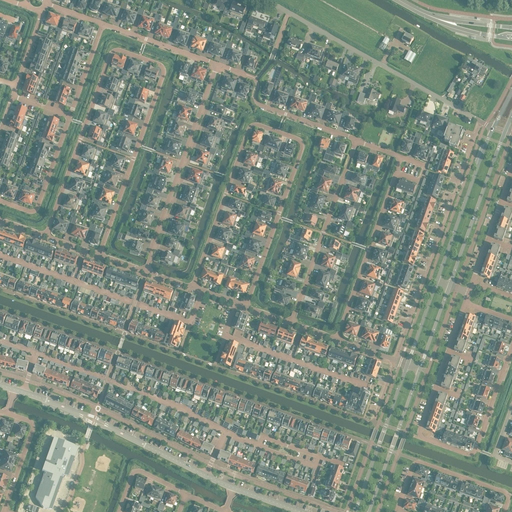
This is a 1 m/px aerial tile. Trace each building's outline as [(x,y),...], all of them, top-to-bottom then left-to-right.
[(80,0),(78,8),(82,10),(82,9),(85,10),(86,5),(85,5),(87,0),(80,0)] [(103,6),(105,0),(104,0),(93,0),(91,9),(92,9),(92,10),(96,12),(96,11),(98,11),(100,5),(103,6)] [(107,15),(110,16),(114,5),(108,3),(108,1),(105,0),(103,6),(106,7),(104,13),(107,14),(107,15)] [(214,0),(213,5),(220,8),(219,10),(223,12),(227,2),(223,1),(223,0),(214,0)] [(120,7),(114,5),(110,16),(113,17),(114,16),(117,18),(120,8),(123,9),(125,3),(122,2),(120,7)] [(241,19),(242,17),(243,17),(246,8),(242,7),(242,6),(238,5),(234,4),(232,9),(230,8),(231,4),(228,2),(223,15),(227,16),(228,13),(230,14),(230,15),(241,19)] [(122,21),(128,23),(132,11),(126,9),(128,4),(125,3),(123,9),(126,10),(122,21)] [(137,13),(132,11),(128,23),(133,25),(137,14),(140,15),(142,9),(139,8),(137,13)] [(143,28),(145,29),(149,17),(143,15),(145,11),(142,9),(140,15),(143,16),(139,27),(143,29),(143,28)] [(50,13),(45,26),(51,28),(55,16),(54,15),(50,13)] [(154,19),(149,17),(145,29),(147,30),(146,30),(150,32),(154,20),(157,21),(159,15),(156,14),(154,19)] [(55,16),(51,28),(56,29),(57,28),(61,17),(57,16),(56,16),(55,16)] [(266,23),(255,19),(250,17),(246,30),(251,32),(253,26),(259,28),(258,31),(265,33),(266,30),(263,29),(266,23)] [(62,30),(62,32),(67,33),(71,21),(69,20),(69,21),(66,20),(62,30)] [(71,21),(67,33),(72,35),(73,33),(73,34),(77,23),(74,22),(71,21)] [(162,37),(162,36),(166,25),(160,23),(156,34),(158,35),(162,37)] [(172,28),(166,25),(162,36),(169,38),(169,36),(170,36),(171,32),(172,29),(175,30),(177,24),(174,23),(173,28),(172,28)] [(174,42),(180,44),(184,32),(179,30),(180,25),(177,24),(175,30),(178,31),(174,42)] [(79,36),(78,37),(84,39),(88,28),(86,27),(82,25),(78,35),(79,36)] [(275,37),(276,33),(278,27),(271,25),(270,30),(266,28),(266,30),(265,33),(263,37),(273,40),(274,36),(275,37)] [(4,41),(4,43),(7,44),(8,40),(14,42),(17,36),(18,33),(18,32),(19,29),(18,28),(14,26),(14,27),(13,26),(11,30),(10,33),(10,34),(7,33),(7,35),(4,41)] [(88,28),(84,39),(89,41),(93,29),(89,28),(88,28)] [(190,34),(184,32),(180,44),(185,46),(189,35),(192,36),(194,30),(191,29),(190,34)] [(192,48),(197,50),(201,38),(196,36),(197,31),(194,30),(192,36),(196,37),(192,48)] [(410,45),(414,39),(406,34),(402,41),(410,45)] [(207,40),(201,38),(197,50),(202,51),(206,41),(209,42),(211,36),(208,35),(207,40)] [(212,54),(215,56),(218,47),(219,44),(213,42),(214,37),(211,36),(209,42),(212,43),(209,53),(212,54)] [(300,50),(302,43),(290,38),(288,46),(300,50)] [(390,40),(385,38),(379,48),(383,51),(390,40)] [(51,49),(53,43),(57,44),(58,41),(52,39),(51,42),(41,39),(41,41),(40,45),(51,49)] [(219,44),(218,47),(215,56),(219,57),(219,56),(222,57),(225,48),(228,49),(230,43),(227,42),(226,45),(220,42),(219,44)] [(227,61),(233,63),(236,52),(237,50),(232,49),(233,44),(230,43),(228,49),(231,50),(227,61)] [(38,50),(50,54),(51,49),(40,45),(38,50)] [(314,57),(317,48),(316,47),(316,46),(312,45),(309,52),(306,51),(304,57),(310,59),(311,56),(314,57)] [(70,55),(81,59),(82,60),(84,54),(75,51),(76,48),(73,47),(70,55)] [(317,48),(314,57),(317,58),(316,61),(322,63),(324,57),(321,56),(324,49),(319,47),(319,48),(317,48)] [(50,54),(38,50),(37,55),(48,59),(50,54)] [(237,50),(236,52),(233,63),(238,65),(242,54),(243,52),(237,50)] [(248,50),(246,56),(250,57),(247,65),(249,65),(248,66),(248,67),(253,69),(254,68),(255,69),(257,63),(256,62),(257,58),(251,55),(252,52),(248,50)] [(409,51),(404,60),(411,64),(416,55),(409,51)] [(35,60),(46,64),(48,59),(37,55),(35,60)] [(68,60),(80,64),(81,59),(70,55),(68,60)] [(0,72),(3,74),(3,73),(4,74),(5,71),(7,67),(6,67),(8,62),(1,60),(2,57),(0,56),(0,72)] [(119,57),(116,56),(116,57),(115,56),(111,68),(117,70),(117,69),(117,68),(121,58),(120,58),(119,57)] [(126,60),(121,58),(120,58),(121,58),(117,68),(117,69),(122,70),(126,60)] [(465,65),(462,69),(467,72),(468,70),(473,62),(468,59),(467,61),(465,65)] [(46,64),(35,60),(33,65),(44,69),(46,64)] [(66,65),(78,69),(80,64),(68,60),(66,65)] [(328,61),(325,69),(332,71),(330,76),(335,78),(337,73),(336,73),(339,65),(328,61)] [(136,63),(132,62),(128,72),(133,74),(137,64),(136,63)] [(468,70),(467,72),(472,75),(473,73),(474,71),(478,64),(473,62),(468,70)] [(180,74),(179,76),(185,77),(183,84),(186,85),(187,81),(189,76),(187,75),(191,65),(185,63),(182,63),(181,68),(179,74),(180,74)] [(44,69),(33,65),(32,64),(31,70),(40,73),(39,76),(41,77),(42,74),(41,74),(43,69),(44,69)] [(139,64),(139,65),(137,64),(133,74),(133,75),(138,77),(139,76),(142,65),(139,64)] [(474,71),(473,73),(476,75),(477,73),(479,74),(483,67),(478,64),(474,71)] [(78,69),(66,65),(65,70),(76,74),(78,69)] [(350,78),(353,69),(351,68),(351,67),(347,65),(344,73),(341,72),(339,78),(345,80),(346,77),(350,78)] [(153,69),(148,67),(144,78),(144,79),(149,81),(150,80),(153,69)] [(189,76),(187,81),(190,82),(191,80),(196,82),(201,69),(195,67),(192,77),(189,76)] [(483,67),(479,74),(484,76),(486,72),(487,70),(483,67)] [(353,69),(350,78),(353,79),(351,83),(357,85),(359,79),(356,78),(359,70),(355,68),(354,69),(353,69)] [(159,72),(158,71),(155,70),(154,70),(154,69),(153,69),(150,80),(155,82),(159,72)] [(201,69),(196,82),(202,84),(202,82),(203,82),(207,71),(201,69)] [(76,74),(65,70),(63,73),(63,75),(74,79),(75,77),(76,74)] [(60,84),(63,85),(64,82),(73,85),(75,79),(74,79),(63,75),(60,84)] [(41,77),(39,76),(38,79),(29,76),(27,81),(38,85),(41,77)] [(231,81),(229,80),(230,79),(226,78),(221,90),(227,93),(231,81)] [(119,88),(121,83),(122,80),(120,79),(119,82),(110,79),(109,82),(108,82),(107,84),(119,88)] [(276,86),(278,80),(275,79),(274,84),(268,82),(265,89),(264,89),(263,93),(265,94),(265,95),(267,96),(269,97),(273,88),(275,89),(276,86)] [(381,79),(378,84),(391,92),(394,87),(381,79)] [(232,95),(231,97),(234,98),(236,93),(233,92),(237,82),(233,80),(233,81),(231,81),(227,93),(232,95)] [(25,86),(37,90),(38,85),(27,81),(25,86)] [(455,84),(452,82),(447,92),(450,94),(455,84)] [(58,92),(68,96),(69,96),(71,91),(62,88),(63,85),(60,84),(58,89),(58,90),(57,92),(58,92)] [(116,93),(115,96),(118,97),(119,94),(117,94),(119,88),(107,84),(107,87),(106,90),(116,93)] [(140,90),(141,87),(135,85),(134,88),(137,89),(135,94),(147,98),(148,96),(149,93),(140,90)] [(237,99),(238,97),(245,99),(247,94),(247,95),(249,90),(248,90),(249,88),(248,87),(244,85),(243,86),(242,85),(239,94),(236,93),(234,98),(237,99)] [(37,90),(25,86),(23,92),(35,96),(37,90)] [(279,105),(284,92),(278,90),(274,102),(277,104),(279,104),(279,105)] [(291,97),(294,91),(291,90),(289,94),(284,92),(279,105),(284,106),(285,106),(286,103),(287,100),(289,96),(291,97)] [(359,96),(357,102),(364,104),(365,99),(372,102),(379,104),(381,100),(378,99),(380,95),(372,92),(372,91),(369,90),(367,93),(365,92),(364,94),(360,93),(359,96)] [(291,97),(294,98),(291,108),(293,108),(293,109),(298,111),(298,110),(302,99),(295,96),(297,92),(294,91),(291,97)] [(57,98),(66,101),(68,96),(58,92),(56,97),(57,98)] [(136,100),(145,104),(146,101),(147,98),(135,94),(133,99),(130,98),(129,101),(135,103),(136,100)] [(178,98),(177,102),(178,103),(186,105),(186,103),(194,106),(194,104),(195,105),(197,99),(196,99),(196,98),(186,94),(186,95),(184,94),(182,100),(178,98)] [(117,100),(118,97),(115,96),(114,99),(104,95),(102,101),(114,105),(115,100),(117,100)] [(320,105),(315,103),(317,96),(314,95),(313,98),(311,104),(309,107),(312,108),(309,116),(314,118),(314,117),(315,117),(320,105)] [(311,104),(313,98),(310,97),(308,101),(302,99),(298,110),(304,112),(305,110),(307,106),(306,106),(308,102),(311,104)] [(65,106),(66,101),(57,98),(55,103),(65,106)] [(401,102),(393,99),(389,111),(397,114),(397,111),(403,113),(405,107),(402,106),(400,105),(401,102)] [(102,101),(101,103),(101,102),(100,105),(100,106),(109,109),(108,112),(114,114),(115,111),(112,110),(114,105),(102,101)] [(129,101),(128,104),(131,105),(130,110),(141,115),(143,109),(134,106),(135,103),(129,101)] [(178,103),(177,106),(182,107),(180,112),(190,116),(192,110),(185,108),(186,105),(178,103)] [(328,110),(330,104),(327,103),(325,107),(320,105),(315,117),(317,118),(317,119),(321,120),(325,109),(328,110)] [(328,110),(331,111),(330,114),(329,114),(328,118),(327,121),(332,123),(332,124),(336,114),(337,111),(331,109),(333,105),(330,104),(328,110)] [(222,116),(221,118),(227,120),(228,117),(225,116),(227,111),(225,110),(226,109),(221,107),(215,105),(215,107),(214,107),(212,112),(222,116)] [(16,112),(25,115),(27,110),(18,107),(16,112)] [(129,120),(130,117),(139,120),(139,119),(140,119),(141,117),(140,116),(141,115),(130,110),(128,116),(124,115),(123,117),(129,120)] [(14,117),(24,120),(25,115),(16,112),(14,117)] [(98,112),(96,115),(97,116),(96,117),(108,121),(110,116),(113,117),(114,114),(108,112),(107,115),(98,112)] [(173,116),(172,119),(178,121),(179,118),(188,122),(190,116),(180,112),(178,112),(176,117),(173,116)] [(419,112),(416,120),(427,123),(426,126),(429,127),(431,122),(428,121),(430,115),(419,112)] [(336,114),(332,124),(334,124),(335,124),(338,125),(342,116),(336,114)] [(442,119),(441,118),(440,118),(440,117),(437,116),(432,129),(438,131),(442,119)] [(24,120),(14,117),(13,122),(23,126),(24,122),(25,120),(24,120)] [(46,122),(57,126),(59,121),(48,117),(46,122)] [(107,130),(108,130),(109,128),(106,126),(108,121),(96,117),(96,119),(95,118),(94,122),(103,125),(102,128),(104,129),(107,130)] [(135,131),(136,129),(137,126),(128,122),(129,120),(123,117),(122,120),(126,121),(124,127),(135,131)] [(212,117),(210,123),(221,127),(223,122),(226,123),(227,120),(221,118),(220,121),(212,117)] [(352,130),(354,126),(353,126),(355,119),(349,117),(345,129),(350,130),(352,130)] [(170,121),(168,127),(172,128),(185,133),(186,130),(185,129),(186,126),(177,123),(178,121),(172,119),(171,118),(170,121)] [(444,119),(443,119),(442,119),(438,131),(443,132),(447,120),(444,119)] [(23,126),(13,122),(12,122),(10,127),(19,130),(18,133),(21,134),(23,128),(24,126),(23,126)] [(45,128),(56,131),(57,126),(46,122),(45,124),(45,125),(45,127),(46,127),(45,128)] [(220,133),(221,127),(210,123),(209,125),(207,129),(217,132),(216,134),(221,136),(222,134),(220,133)] [(449,125),(444,139),(445,140),(445,142),(450,144),(450,145),(449,146),(455,148),(455,147),(458,148),(460,141),(459,141),(460,139),(460,140),(463,133),(461,133),(462,130),(456,128),(449,125)] [(134,136),(135,132),(135,131),(124,127),(122,132),(118,131),(117,134),(121,135),(124,136),(125,133),(134,136)] [(56,131),(45,128),(44,132),(43,131),(42,132),(54,137),(56,131)] [(91,131),(90,133),(102,137),(104,132),(106,133),(107,130),(104,129),(103,132),(92,128),(91,131)] [(168,132),(166,136),(172,138),(174,139),(175,136),(182,139),(184,133),(184,134),(185,133),(172,128),(170,133),(168,132)] [(39,141),(42,142),(43,139),(52,142),(54,137),(42,132),(41,137),(38,136),(36,140),(39,141)] [(260,152),(262,146),(259,145),(263,135),(262,135),(262,134),(257,132),(257,133),(256,133),(255,135),(254,135),(253,139),(254,139),(252,144),(259,147),(257,151),(260,152)] [(21,134),(18,133),(17,136),(8,133),(6,138),(7,139),(17,142),(18,143),(20,137),(21,134)] [(100,143),(102,137),(90,133),(89,136),(90,136),(89,139),(97,142),(96,145),(102,147),(103,144),(100,143)] [(203,138),(203,139),(216,144),(218,138),(220,139),(221,136),(216,134),(215,137),(204,133),(203,138)] [(120,138),(118,143),(130,147),(131,145),(130,145),(131,142),(123,139),(124,136),(121,135),(120,138)] [(166,136),(165,138),(168,140),(166,145),(179,150),(179,149),(180,149),(182,144),(171,140),(172,138),(166,136)] [(411,136),(410,141),(406,140),(404,144),(402,148),(403,148),(402,151),(403,151),(403,152),(408,154),(408,153),(409,153),(413,143),(415,144),(418,139),(415,137),(411,136)] [(272,148),(275,139),(272,138),(271,139),(268,138),(265,147),(262,146),(260,152),(263,153),(265,147),(272,150),(272,149),(272,148)] [(5,144),(15,147),(17,142),(7,139),(5,144)] [(216,144),(203,139),(203,140),(202,140),(200,145),(210,149),(210,151),(216,153),(216,150),(214,149),(216,144)] [(275,139),(272,148),(272,149),(279,151),(282,142),(279,141),(275,139)] [(331,151),(328,150),(327,150),(330,143),(328,142),(329,141),(323,139),(323,140),(321,139),(319,145),(321,145),(320,149),(327,151),(325,155),(326,156),(329,157),(331,151)] [(422,153),(424,146),(419,144),(420,140),(418,139),(415,144),(418,145),(414,157),(418,158),(419,157),(420,158),(422,153)] [(38,150),(48,153),(50,148),(49,147),(41,145),(42,142),(39,141),(38,144),(40,144),(38,150)] [(128,152),(129,150),(130,147),(118,143),(116,148),(113,147),(112,150),(118,152),(119,149),(128,152)] [(15,147),(5,144),(3,149),(13,152),(15,147)] [(338,144),(334,155),(341,158),(343,153),(345,149),(344,149),(345,147),(344,146),(339,144),(339,145),(338,144)] [(433,144),(432,144),(430,148),(424,146),(422,153),(420,158),(422,159),(421,159),(426,161),(430,149),(432,150),(433,149),(435,145),(433,144)] [(161,150),(160,153),(166,155),(167,153),(177,156),(179,151),(178,151),(179,150),(166,145),(164,151),(161,150)] [(294,153),(296,147),(290,145),(290,147),(287,146),(285,150),(282,149),(281,153),(279,159),(282,160),(284,155),(291,158),(293,153),(294,153)] [(103,149),(97,147),(96,150),(86,146),(84,149),(85,150),(84,152),(96,156),(97,151),(102,152),(103,149)] [(13,152),(3,149),(1,154),(13,158),(11,157),(12,152),(13,152)] [(36,154),(46,158),(48,153),(38,150),(36,154)] [(214,156),(216,153),(210,151),(209,154),(200,150),(198,156),(198,157),(210,161),(211,155),(214,156)] [(441,150),(440,155),(452,159),(453,157),(452,157),(453,154),(450,153),(441,150)] [(94,164),(95,161),(94,161),(96,156),(84,152),(83,154),(82,157),(92,161),(91,163),(94,164)] [(110,152),(109,155),(114,157),(112,161),(112,162),(123,166),(125,160),(120,158),(121,156),(116,154),(110,152)] [(364,166),(368,157),(365,156),(365,154),(360,152),(358,158),(357,164),(364,166)] [(246,158),(258,163),(260,158),(264,159),(265,157),(259,154),(259,157),(247,153),(246,156),(247,157),(246,159),(246,158)] [(13,158),(1,154),(0,157),(0,158),(11,163),(13,158)] [(33,159),(44,163),(46,158),(36,154),(34,159),(33,159)] [(158,154),(157,158),(161,159),(159,164),(172,168),(173,166),(172,166),(173,162),(167,160),(167,158),(158,154)] [(439,161),(449,164),(450,162),(451,163),(452,159),(440,155),(438,158),(437,161),(439,161)] [(208,166),(210,161),(198,157),(198,156),(197,156),(196,159),(197,160),(196,163),(203,165),(202,168),(210,171),(212,167),(208,166)] [(377,156),(373,167),(379,169),(381,163),(381,164),(383,159),(381,158),(377,156)] [(11,163),(0,158),(0,164),(6,167),(5,170),(8,171),(9,168),(8,168),(10,163),(11,163)] [(256,168),(258,163),(246,158),(246,159),(246,161),(245,160),(244,164),(255,168),(254,170),(260,172),(261,169),(256,168)] [(31,164),(43,168),(44,163),(33,159),(31,164)] [(274,168),(286,173),(286,171),(287,171),(288,168),(279,164),(280,162),(277,160),(276,163),(274,168)] [(107,169),(110,170),(113,171),(114,168),(121,171),(123,166),(112,162),(112,161),(111,161),(110,166),(108,166),(107,169)] [(449,164),(439,161),(437,166),(448,170),(449,166),(449,164)] [(90,172),(89,172),(90,166),(96,168),(97,165),(94,164),(91,163),(90,166),(79,162),(77,166),(78,166),(78,168),(90,172)] [(43,168),(31,164),(29,169),(41,173),(43,168)] [(154,169),(153,172),(159,174),(160,172),(169,175),(171,169),(172,168),(159,164),(157,170),(154,169)] [(319,170),(318,174),(324,176),(325,172),(335,175),(336,171),(336,168),(332,167),(332,168),(326,166),(324,165),(322,170),(319,170)] [(448,170),(437,166),(435,171),(436,171),(436,172),(440,174),(441,173),(446,175),(446,173),(447,173),(448,170)] [(91,182),(92,179),(88,178),(90,172),(78,168),(77,169),(76,169),(75,173),(86,177),(85,180),(91,182)] [(104,168),(103,171),(108,172),(105,178),(106,178),(117,182),(118,179),(119,176),(113,174),(114,171),(113,171),(110,170),(107,169),(104,168)] [(285,175),(286,173),(274,168),(272,174),(285,178),(286,175),(285,175)] [(41,173),(29,169),(26,177),(29,179),(30,176),(39,179),(41,173)] [(191,169),(190,174),(191,174),(190,176),(203,180),(205,174),(208,175),(209,172),(203,170),(202,173),(191,169)] [(241,172),(240,175),(250,178),(252,173),(242,169),(241,173),(241,172)] [(153,172),(152,175),(155,176),(153,182),(165,187),(167,183),(166,182),(167,179),(159,176),(159,174),(153,172)] [(318,174),(317,177),(320,178),(318,183),(330,187),(331,185),(332,182),(323,179),(324,176),(318,174)] [(434,175),(432,180),(433,181),(442,184),(443,181),(442,180),(443,179),(444,179),(444,178),(439,177),(440,176),(435,174),(435,175),(434,175)] [(239,179),(238,180),(242,182),(246,183),(248,184),(249,184),(248,187),(254,189),(255,186),(250,185),(252,179),(250,178),(240,175),(240,176),(238,179),(239,179)] [(353,182),(362,185),(364,178),(355,175),(355,176),(354,176),(352,180),(353,180),(353,182)] [(189,176),(187,181),(198,185),(197,187),(203,189),(206,191),(207,188),(201,186),(203,180),(190,176),(189,176)] [(99,182),(98,185),(104,187),(105,184),(115,187),(116,186),(117,182),(106,178),(104,184),(99,182)] [(84,189),(86,184),(91,186),(92,182),(91,182),(85,180),(82,179),(81,182),(74,179),(74,181),(73,181),(72,185),(84,189)] [(9,198),(13,186),(8,184),(9,181),(6,180),(4,186),(7,187),(4,196),(9,198)] [(270,186),(280,189),(281,188),(281,187),(282,183),(272,180),(270,186)] [(406,182),(403,181),(401,181),(401,180),(399,184),(398,184),(396,189),(401,190),(402,191),(403,191),(406,182)] [(431,185),(431,186),(440,189),(440,188),(440,187),(441,187),(442,184),(433,181),(431,185)] [(148,188),(147,191),(152,193),(153,190),(162,193),(163,190),(164,191),(165,187),(153,182),(151,189),(148,188)] [(411,184),(410,183),(410,184),(409,184),(409,183),(407,182),(406,182),(403,191),(402,191),(402,192),(404,193),(407,194),(411,184)] [(313,188),(312,191),(318,193),(319,190),(320,190),(324,192),(328,193),(328,192),(330,187),(318,183),(316,189),(313,188)] [(415,190),(416,186),(413,184),(413,185),(411,184),(407,194),(407,195),(412,197),(415,190)] [(20,192),(22,186),(19,185),(18,188),(13,186),(9,198),(14,200),(17,191),(20,192)] [(82,198),(85,199),(86,196),(81,194),(83,189),(84,189),(72,185),(71,187),(71,188),(70,191),(80,194),(79,197),(82,198)] [(98,185),(97,188),(101,189),(99,195),(112,199),(112,197),(113,198),(114,194),(103,190),(104,187),(98,185)] [(275,193),(278,195),(279,193),(279,194),(280,189),(270,186),(268,185),(266,190),(271,192),(275,194),(275,193)] [(430,185),(428,191),(429,191),(439,194),(438,194),(439,191),(439,189),(440,189),(431,186),(431,185),(430,185)] [(20,192),(23,193),(20,201),(23,202),(23,203),(25,204),(30,192),(24,190),(25,187),(22,186),(20,192)] [(246,190),(235,186),(234,190),(235,191),(234,193),(238,195),(238,194),(244,196),(246,190)] [(186,189),(184,194),(194,197),(196,198),(199,191),(202,192),(203,189),(197,187),(196,190),(187,187),(186,189)] [(360,198),(362,192),(364,193),(365,190),(360,188),(359,191),(349,188),(347,192),(348,192),(347,194),(360,198)] [(147,191),(146,194),(149,195),(147,200),(158,204),(160,199),(151,196),(152,193),(147,191)] [(312,191),(311,194),(314,194),(311,201),(322,205),(325,199),(323,198),(318,196),(316,196),(318,193),(312,191)] [(428,191),(427,196),(437,199),(436,198),(437,197),(439,194),(429,191),(428,191)] [(25,204),(26,204),(29,205),(29,204),(30,205),(31,205),(32,202),(33,202),(33,200),(35,194),(30,192),(25,204)] [(270,207),(270,206),(273,207),(273,206),(274,206),(275,202),(275,201),(275,200),(269,198),(270,195),(266,194),(260,192),(259,195),(264,197),(261,203),(266,205),(266,206),(270,207)] [(184,194),(182,201),(184,201),(184,202),(190,204),(190,203),(191,204),(190,207),(196,209),(197,206),(192,204),(194,197),(184,194)] [(353,205),(359,207),(360,205),(358,204),(360,198),(347,194),(347,195),(346,195),(345,199),(354,203),(353,205)] [(93,199),(92,202),(95,203),(98,204),(101,205),(102,202),(110,205),(112,201),(111,201),(112,199),(99,195),(98,200),(93,199)] [(78,206),(80,201),(81,201),(82,198),(79,197),(78,200),(68,196),(66,201),(78,206)] [(424,203),(434,207),(435,204),(436,202),(426,198),(424,203)] [(142,204),(141,207),(147,209),(148,207),(157,210),(158,204),(147,200),(145,205),(142,204)] [(66,201),(64,207),(75,210),(74,213),(77,214),(78,211),(76,211),(78,206),(66,201)] [(231,202),(229,206),(230,207),(229,208),(239,211),(238,214),(241,215),(244,216),(245,213),(241,212),(243,205),(238,203),(239,202),(234,201),(234,202),(232,201),(231,202)] [(306,207),(305,210),(311,212),(312,209),(320,212),(321,210),(323,205),(322,205),(311,201),(309,208),(306,207)] [(393,202),(392,206),(403,210),(404,210),(406,205),(407,206),(409,203),(406,202),(405,204),(395,201),(395,202),(393,202)] [(94,206),(93,208),(97,210),(96,212),(105,215),(106,213),(107,210),(100,208),(101,205),(98,204),(95,203),(94,206)] [(434,207),(424,203),(422,209),(432,212),(433,210),(434,207)] [(353,205),(352,208),(344,205),(343,207),(341,212),(342,212),(353,216),(356,209),(358,210),(359,207),(353,205)] [(180,210),(179,212),(190,216),(192,211),(195,211),(196,209),(190,207),(189,209),(180,206),(179,209),(180,210)] [(392,206),(391,209),(391,210),(391,211),(401,215),(400,218),(403,219),(406,220),(407,217),(401,215),(403,210),(392,206)] [(141,207),(140,210),(143,211),(141,217),(153,221),(154,218),(153,218),(154,215),(146,212),(147,209),(141,207)] [(511,210),(505,208),(501,218),(510,221),(511,214),(511,210)] [(432,212),(422,209),(420,214),(430,217),(431,216),(432,215),(431,214),(432,212)] [(95,211),(93,216),(94,217),(104,221),(105,217),(104,217),(105,215),(96,212),(95,211)] [(178,214),(176,217),(185,220),(184,223),(190,225),(191,222),(188,221),(190,216),(179,212),(178,214)] [(252,216),(251,219),(257,221),(258,218),(269,222),(271,217),(270,217),(271,215),(267,213),(266,214),(260,212),(258,218),(252,216)] [(353,227),(354,224),(351,223),(353,216),(342,212),(339,218),(342,219),(342,220),(346,221),(348,221),(347,224),(353,227)] [(226,216),(225,218),(236,222),(237,217),(240,218),(241,215),(238,214),(237,217),(226,213),(225,216),(226,216)] [(430,217),(420,214),(418,219),(428,222),(429,220),(430,220),(430,218),(430,217)] [(306,215),(304,221),(309,223),(308,225),(314,227),(315,225),(315,226),(317,220),(316,220),(316,218),(306,215)] [(387,216),(386,220),(387,220),(386,222),(391,224),(398,226),(400,221),(402,221),(402,220),(403,219),(400,218),(399,220),(387,216)] [(60,232),(62,233),(63,232),(66,233),(69,223),(72,224),(74,218),(71,217),(70,222),(64,220),(61,229),(60,232)] [(136,221),(135,224),(141,226),(142,223),(150,226),(151,224),(151,225),(153,221),(141,217),(139,222),(136,221)] [(82,226),(75,224),(77,219),(74,218),(72,224),(75,225),(72,235),(75,236),(75,237),(78,238),(82,226)] [(224,220),(222,223),(233,227),(234,227),(233,230),(236,231),(237,228),(234,227),(236,222),(225,218),(224,220)] [(501,218),(499,223),(508,226),(510,221),(501,218)] [(251,219),(250,222),(256,224),(254,228),(264,232),(265,230),(266,231),(267,227),(256,223),(257,221),(251,219)] [(428,222),(418,219),(416,224),(427,227),(428,224),(428,222)] [(60,232),(61,229),(64,220),(63,222),(58,220),(56,224),(55,227),(54,229),(56,230),(60,232)] [(173,222),(172,226),(173,226),(172,228),(184,232),(186,227),(189,228),(190,225),(184,223),(183,225),(173,222)] [(385,223),(383,227),(395,231),(394,234),(400,236),(401,233),(396,232),(398,226),(391,224),(386,222),(386,224),(385,223)] [(499,223),(497,228),(506,231),(508,226),(499,223)] [(89,229),(82,226),(78,238),(82,239),(82,238),(85,239),(89,230),(92,231),(94,225),(91,224),(89,229)] [(427,227),(416,224),(415,229),(425,233),(425,230),(426,231),(427,227)] [(94,225),(92,231),(95,232),(90,244),(95,245),(95,244),(97,245),(99,241),(98,240),(100,234),(95,232),(97,226),(94,225)] [(343,237),(346,229),(339,226),(338,229),(336,228),(334,234),(340,236),(343,237)] [(171,229),(169,233),(179,237),(178,240),(184,242),(185,239),(182,238),(184,232),(172,228),(172,229),(171,229)] [(246,232),(245,234),(248,235),(251,236),(252,234),(263,238),(265,234),(264,234),(264,232),(254,228),(252,228),(251,233),(249,233),(246,232)] [(506,231),(497,228),(494,238),(502,242),(506,231)] [(131,234),(130,237),(136,239),(137,236),(147,240),(149,235),(148,235),(149,233),(144,231),(144,232),(136,229),(134,235),(131,234)] [(220,229),(219,233),(220,233),(219,235),(229,238),(230,239),(232,233),(238,236),(239,232),(236,231),(233,230),(229,229),(228,232),(220,229)] [(294,240),(300,242),(301,239),(308,241),(309,238),(310,239),(312,233),(307,231),(306,232),(301,230),(298,238),(295,237),(294,240)] [(414,232),(412,237),(418,239),(423,240),(424,237),(423,237),(424,235),(419,233),(414,232)] [(2,243),(7,245),(11,234),(10,234),(9,233),(8,233),(6,233),(2,243)] [(381,237),(381,238),(392,243),(394,238),(399,239),(400,236),(394,234),(393,237),(382,233),(381,236),(381,237)] [(7,245),(12,246),(16,236),(14,236),(14,235),(12,234),(12,235),(11,234),(7,245)] [(218,236),(216,240),(227,244),(229,238),(219,235),(218,236)] [(12,246),(18,248),(21,238),(18,236),(18,237),(16,236),(12,246)] [(126,236),(124,240),(132,243),(130,249),(135,251),(140,253),(142,248),(141,247),(142,244),(138,243),(139,240),(136,239),(130,237),(126,236)] [(412,237),(410,242),(415,244),(420,246),(421,243),(421,244),(423,240),(418,239),(412,237)] [(21,238),(18,248),(23,250),(26,240),(24,239),(21,238)] [(379,240),(378,243),(389,247),(388,250),(394,252),(395,249),(391,248),(392,243),(381,238),(380,240),(379,240)] [(174,252),(180,255),(181,252),(178,251),(180,244),(169,240),(168,241),(166,245),(167,245),(166,247),(175,250),(174,252)] [(249,245),(259,249),(260,247),(262,243),(251,240),(249,245)] [(294,250),(306,254),(306,253),(307,253),(309,249),(299,245),(300,242),(294,240),(293,244),(296,245),(294,250)] [(338,252),(340,245),(338,244),(338,242),(333,240),(332,242),(331,242),(329,247),(331,248),(330,249),(338,252)] [(25,251),(30,253),(34,242),(31,241),(31,242),(29,241),(25,251)] [(30,253),(36,255),(39,244),(37,244),(37,243),(34,242),(30,253)] [(410,242),(409,247),(414,249),(418,250),(419,250),(420,248),(419,248),(420,246),(415,244),(410,242)] [(36,255),(41,256),(44,246),(43,245),(42,245),(41,245),(39,244),(36,255)] [(240,248),(239,251),(240,252),(242,252),(245,253),(246,251),(258,255),(259,251),(258,250),(259,249),(249,245),(247,244),(245,250),(240,248)] [(492,244),(490,249),(488,254),(497,257),(500,247),(492,244)] [(41,256),(46,258),(49,248),(47,247),(46,246),(45,247),(44,246),(41,256)] [(225,255),(227,250),(232,252),(233,249),(227,247),(226,250),(216,246),(216,248),(214,247),(213,251),(225,255)] [(409,247),(407,252),(412,254),(417,255),(417,253),(418,253),(418,252),(418,251),(418,250),(414,249),(409,247)] [(49,248),(46,258),(51,260),(55,250),(54,250),(54,249),(52,249),(49,248)] [(375,252),(374,255),(379,256),(387,259),(389,253),(393,255),(394,252),(388,250),(387,253),(377,249),(375,252)] [(54,261),(59,263),(63,252),(60,251),(59,251),(57,250),(54,261)] [(306,254),(294,250),(292,255),(286,253),(285,256),(288,258),(294,260),(295,260),(296,257),(305,260),(306,256),(305,256),(306,254)] [(213,251),(212,255),(212,257),(222,260),(221,263),(227,265),(228,262),(223,260),(225,255),(213,251)] [(59,263),(64,265),(68,254),(66,254),(66,253),(63,252),(59,263)] [(171,262),(173,263),(176,256),(179,257),(180,255),(174,252),(173,255),(166,253),(166,254),(164,254),(162,259),(163,259),(162,261),(168,263),(168,261),(171,262)] [(240,252),(239,254),(241,255),(243,256),(241,261),(243,262),(253,266),(253,265),(253,266),(255,262),(253,261),(254,259),(244,256),(245,253),(242,252),(240,252)] [(407,252),(405,257),(411,259),(415,261),(416,258),(416,257),(417,255),(412,254),(407,252)] [(64,265),(69,266),(73,255),(70,254),(70,255),(68,254),(64,265)] [(486,260),(497,263),(499,258),(497,257),(488,254),(486,260)] [(73,255),(69,266),(74,268),(78,258),(76,257),(73,255)] [(324,258),(323,261),(335,265),(336,265),(338,259),(340,260),(342,257),(336,255),(335,258),(326,255),(325,258),(324,258)] [(373,259),(373,260),(382,263),(381,266),(382,267),(385,268),(387,269),(388,266),(385,265),(387,259),(379,256),(374,255),(373,259)] [(404,256),(402,260),(402,262),(413,266),(414,264),(415,261),(411,259),(405,257),(404,256)] [(287,268),(299,272),(300,269),(300,268),(301,265),(293,262),(294,260),(288,258),(287,260),(290,261),(287,268)] [(87,272),(91,262),(88,261),(87,261),(85,260),(82,270),(87,272)] [(486,260),(484,265),(495,269),(497,263),(486,260)] [(238,265),(237,268),(240,269),(240,267),(241,267),(251,270),(251,269),(252,269),(253,266),(243,262),(241,261),(239,266),(238,265)] [(331,269),(330,272),(336,274),(337,272),(333,270),(334,265),(335,265),(323,261),(322,265),(322,266),(325,267),(325,268),(329,269),(331,269)] [(87,272),(92,273),(96,264),(94,263),(91,262),(87,272)] [(92,273),(97,275),(101,265),(98,264),(98,265),(96,264),(92,273)] [(97,275),(97,276),(102,278),(106,268),(104,267),(104,266),(101,265),(97,275)] [(400,270),(411,274),(412,271),(412,269),(402,265),(400,270)] [(484,265),(482,270),(491,273),(493,274),(495,269),(484,265)] [(370,267),(368,271),(369,271),(378,275),(379,274),(380,275),(379,275),(381,276),(383,271),(381,270),(382,270),(380,269),(372,266),(371,268),(370,267)] [(203,279),(208,281),(212,270),(207,268),(206,269),(204,269),(202,274),(203,274),(202,277),(203,277),(203,279)] [(299,272),(287,268),(285,275),(282,274),(281,276),(287,279),(288,276),(296,278),(297,275),(298,276),(299,272)] [(105,278),(111,279),(114,270),(111,269),(111,270),(109,269),(105,278)] [(111,279),(116,281),(119,272),(118,272),(118,273),(117,272),(114,271),(114,270),(111,279)] [(214,284),(218,272),(212,270),(208,281),(209,281),(209,282),(212,283),(214,283),(214,284)] [(398,275),(409,279),(409,277),(410,277),(411,274),(400,270),(398,275)] [(491,273),(482,270),(481,275),(485,277),(485,278),(489,279),(491,273)] [(369,271),(367,275),(368,275),(367,277),(378,280),(377,283),(380,284),(381,281),(378,280),(379,276),(379,275),(380,275),(379,274),(378,275),(369,271)] [(116,281),(121,283),(124,274),(121,273),(121,274),(119,273),(119,272),(116,281)] [(218,272),(214,284),(214,283),(216,284),(215,285),(218,286),(218,285),(220,286),(222,279),(224,280),(226,276),(224,276),(224,274),(218,272)] [(328,282),(330,276),(335,277),(336,274),(330,272),(329,275),(321,272),(320,275),(319,275),(318,279),(323,280),(328,282)] [(121,283),(126,285),(129,276),(128,276),(129,276),(128,276),(127,276),(127,275),(124,274),(121,283)] [(7,288),(8,288),(12,277),(5,275),(1,286),(7,288)] [(396,280),(407,284),(409,281),(408,281),(409,279),(398,275),(396,280)] [(131,288),(131,287),(134,278),(134,277),(134,278),(131,277),(129,277),(129,276),(130,276),(129,276),(126,285),(125,286),(131,288)] [(230,289),(232,290),(235,280),(236,280),(236,278),(230,276),(229,278),(227,277),(226,280),(228,281),(226,288),(227,288),(227,289),(230,290),(230,289)] [(497,287),(502,289),(505,279),(505,277),(501,276),(497,287)] [(12,277),(8,288),(14,291),(18,279),(12,277)] [(131,287),(137,289),(139,284),(138,284),(139,280),(139,279),(138,280),(137,279),(134,278),(131,287)] [(326,292),(329,293),(330,290),(326,289),(328,282),(323,280),(318,279),(317,282),(317,283),(316,286),(324,288),(323,291),(326,292)] [(17,291),(23,294),(27,282),(20,280),(16,291),(17,292),(17,291)] [(237,291),(238,292),(241,282),(239,281),(236,280),(235,280),(232,290),(234,290),(235,291),(237,292),(237,291)] [(400,289),(400,288),(405,289),(406,287),(407,284),(396,280),(395,286),(396,286),(395,287),(400,289)] [(283,281),(281,287),(294,291),(295,287),(294,287),(295,284),(291,283),(291,284),(283,281)] [(23,294),(29,296),(33,285),(27,282),(23,294)] [(143,291),(149,293),(153,284),(150,283),(149,284),(148,283),(147,282),(146,287),(145,286),(143,291)] [(241,282),(238,292),(243,294),(244,292),(246,292),(247,290),(249,285),(241,282)] [(364,282),(363,286),(364,286),(363,288),(368,289),(374,291),(376,286),(381,288),(382,285),(380,284),(377,283),(376,286),(364,282)] [(149,293),(154,295),(158,286),(157,286),(155,286),(155,285),(153,284),(149,293)] [(29,296),(36,298),(40,287),(33,285),(29,296)] [(154,295),(159,297),(163,288),(160,287),(159,287),(158,287),(158,286),(154,295)] [(36,298),(42,301),(47,289),(40,287),(36,298)] [(159,297),(165,299),(168,290),(167,289),(167,290),(165,290),(166,289),(163,288),(159,297)] [(362,289),(360,293),(372,297),(371,300),(374,301),(376,302),(377,299),(373,297),(375,292),(374,291),(368,289),(363,288),(362,289)] [(47,302),(49,303),(53,292),(47,289),(42,301),(43,301),(42,301),(47,303),(47,302)] [(282,292),(277,290),(275,289),(273,293),(278,295),(275,301),(280,303),(280,304),(284,305),(287,306),(287,304),(288,305),(290,300),(289,300),(289,298),(283,296),(285,292),(282,292)] [(399,290),(395,289),(394,290),(393,289),(391,295),(401,299),(402,295),(402,294),(403,294),(403,293),(399,291),(399,290)] [(168,290),(165,299),(170,300),(173,291),(170,290),(170,291),(168,290)] [(311,298),(323,302),(325,295),(314,291),(313,292),(311,296),(312,296),(311,298)] [(55,305),(56,305),(59,295),(60,294),(53,292),(49,303),(55,306),(55,305)] [(186,293),(184,299),(194,303),(195,299),(194,299),(195,297),(190,295),(190,294),(186,293)] [(56,305),(62,308),(65,299),(66,298),(59,295),(56,305)] [(401,299),(391,295),(389,300),(400,303),(399,303),(400,301),(401,299)] [(65,299),(62,308),(68,310),(69,310),(72,301),(65,299)] [(71,311),(77,313),(82,302),(75,299),(71,311)] [(183,299),(181,304),(191,308),(192,306),(194,303),(184,299),(183,299)] [(358,302),(357,304),(362,306),(369,308),(371,303),(372,304),(374,301),(371,300),(370,303),(358,299),(357,302),(358,302)] [(400,303),(389,300),(388,305),(398,309),(399,306),(398,305),(399,304),(400,303)] [(84,316),(87,307),(81,304),(82,302),(77,313),(78,313),(77,313),(83,316),(84,316)] [(191,308),(181,304),(179,309),(188,313),(189,313),(190,313),(191,310),(191,309),(191,308)] [(356,306),(355,309),(366,313),(365,316),(366,316),(368,317),(369,314),(367,313),(369,308),(362,306),(357,304),(357,306),(356,306)] [(305,312),(310,313),(318,315),(320,309),(307,305),(305,309),(306,310),(305,312)] [(386,310),(396,314),(396,313),(395,313),(396,311),(397,312),(398,309),(388,305),(386,310)] [(84,316),(90,318),(93,309),(87,307),(84,316)] [(90,318),(97,320),(100,312),(93,309),(90,318)] [(386,310),(384,315),(394,319),(395,316),(395,315),(395,314),(396,314),(386,310)] [(97,320),(103,323),(106,314),(100,312),(97,320)] [(108,324),(110,325),(114,314),(107,312),(106,314),(103,323),(108,324)] [(237,315),(236,318),(247,322),(249,316),(248,316),(248,315),(244,313),(243,314),(238,313),(238,315),(237,315)] [(110,325),(116,327),(119,318),(113,316),(114,314),(110,325)] [(465,320),(474,323),(476,317),(472,315),(471,316),(467,314),(465,320)] [(394,319),(384,315),(382,320),(392,324),(392,323),(392,322),(393,322),(394,319)] [(483,325),(488,327),(491,317),(486,315),(483,325)] [(11,330),(15,319),(8,317),(4,328),(11,330)] [(488,327),(492,328),(496,319),(491,317),(488,327)] [(119,318),(116,327),(123,330),(126,321),(119,318)] [(235,321),(235,323),(245,327),(247,322),(236,318),(235,321)] [(15,319),(11,330),(17,332),(21,321),(16,319),(15,319)] [(492,328),(497,330),(500,320),(496,319),(492,328)] [(355,324),(351,335),(353,336),(356,337),(360,326),(363,327),(365,321),(362,320),(360,326),(355,324)] [(465,320),(463,325),(472,328),(474,323),(465,320)] [(497,330),(501,332),(505,322),(500,320),(497,330)] [(346,330),(345,333),(346,334),(350,335),(351,335),(355,324),(355,323),(349,321),(349,322),(349,323),(348,326),(346,330)] [(366,328),(362,338),(365,339),(365,340),(369,341),(370,336),(373,329),(366,327),(368,322),(365,321),(363,327),(366,328)] [(25,335),(29,324),(23,322),(19,333),(25,335)] [(128,332),(135,334),(138,325),(132,323),(128,332)] [(165,332),(161,343),(166,345),(166,343),(168,344),(167,346),(168,346),(168,345),(170,346),(174,348),(174,347),(176,348),(177,344),(180,345),(181,340),(179,340),(180,335),(183,336),(185,331),(182,330),(184,326),(183,326),(178,324),(176,323),(175,323),(173,329),(173,331),(166,329),(167,327),(165,332)] [(245,327),(235,323),(234,325),(233,325),(232,328),(243,332),(245,327)] [(264,335),(267,325),(264,323),(264,324),(262,324),(262,323),(258,333),(264,335)] [(29,324),(25,335),(32,337),(36,326),(33,326),(33,325),(30,324),(29,324)] [(141,336),(142,336),(145,327),(138,325),(135,334),(141,336)] [(148,339),(152,327),(145,325),(145,327),(142,336),(143,337),(148,339)] [(268,337),(272,327),(272,326),(271,327),(272,327),(271,327),(270,327),(270,326),(267,325),(264,335),(268,337)] [(470,333),(472,328),(463,325),(461,330),(470,333)] [(40,340),(44,329),(42,329),(37,327),(33,338),(40,340)] [(148,339),(155,341),(159,330),(152,327),(148,339)] [(272,327),(268,337),(274,339),(277,328),(274,327),(274,328),(272,327),(273,327),(272,327)] [(370,336),(369,341),(372,342),(373,342),(376,343),(379,333),(382,334),(384,328),(381,327),(379,332),(373,329),(370,336)] [(385,335),(380,347),(385,348),(385,347),(388,348),(389,344),(388,344),(391,336),(385,334),(387,329),(384,328),(382,334),(385,335)] [(44,329),(40,340),(45,342),(49,331),(44,329)] [(276,340),(281,342),(285,332),(283,331),(280,329),(276,340)] [(161,343),(165,332),(159,330),(155,341),(161,343)] [(468,338),(470,333),(461,330),(459,335),(468,338)] [(50,344),(54,333),(53,333),(49,331),(45,342),(50,344)] [(281,342),(286,344),(290,333),(287,332),(285,332),(281,342)] [(54,333),(50,344),(56,346),(60,335),(54,333)] [(290,333),(286,344),(292,346),(295,335),(293,335),(293,334),(290,333)] [(459,335),(458,340),(466,343),(468,338),(459,335)] [(64,349),(68,338),(65,337),(64,336),(64,337),(62,336),(58,347),(64,349)] [(68,338),(64,349),(65,349),(70,351),(73,340),(69,338),(68,338),(69,338),(68,338)] [(299,348),(304,350),(305,350),(308,339),(305,338),(305,339),(303,338),(301,343),(300,343),(299,347),(300,347),(299,348)] [(309,353),(310,352),(313,342),(311,341),(312,341),(308,339),(305,350),(304,350),(304,351),(309,353)] [(75,353),(78,342),(73,340),(70,351),(74,352),(74,353),(75,353)] [(463,353),(466,343),(458,340),(454,350),(463,353)] [(504,350),(505,346),(494,341),(492,346),(504,350)] [(78,342),(75,353),(81,355),(85,344),(78,342)] [(310,352),(315,354),(318,344),(318,343),(317,343),(316,342),(315,343),(313,342),(310,352)] [(241,359),(242,356),(236,354),(237,352),(239,346),(238,346),(230,343),(229,346),(227,346),(225,351),(227,352),(226,354),(225,356),(223,355),(222,360),(224,361),(222,365),(224,365),(224,366),(228,367),(229,367),(230,368),(231,368),(231,367),(233,367),(232,369),(237,370),(240,362),(241,359)] [(315,354),(320,356),(323,345),(321,345),(321,344),(320,343),(319,344),(318,344),(315,354)] [(89,358),(93,347),(92,347),(87,345),(83,356),(89,358)] [(323,345),(320,356),(325,357),(329,347),(328,347),(328,346),(326,346),(323,345)] [(492,346),(490,351),(502,355),(504,350),(492,346)] [(93,347),(89,358),(95,360),(99,349),(93,347)] [(328,358),(333,360),(336,350),(334,349),(333,348),(332,348),(331,348),(328,358)] [(104,363),(107,352),(101,350),(98,360),(97,361),(104,363)] [(333,360),(338,362),(342,352),(341,352),(341,351),(339,350),(339,351),(336,350),(333,360)] [(107,352),(104,363),(110,366),(110,364),(114,355),(107,352)] [(338,362),(343,364),(347,354),(345,353),(344,352),(343,352),(342,352),(338,362)] [(343,364),(348,366),(352,355),(349,354),(347,354),(343,364)] [(352,355),(348,366),(353,367),(357,357),(355,357),(355,356),(352,355)] [(450,361),(448,366),(457,369),(458,367),(459,364),(459,363),(461,359),(452,356),(450,361)] [(489,356),(487,361),(499,365),(500,360),(489,356)] [(122,370),(126,359),(125,359),(125,358),(120,357),(116,368),(122,370)] [(126,359),(122,370),(128,372),(132,361),(126,359)] [(237,370),(243,373),(247,362),(241,359),(240,362),(237,370)] [(370,359),(368,365),(379,369),(380,365),(380,363),(376,361),(376,360),(371,359),(371,360),(370,359)] [(18,361),(16,370),(21,371),(27,372),(29,363),(24,362),(23,362),(18,361)] [(487,361),(485,366),(497,370),(499,365),(487,361)] [(130,373),(137,375),(141,364),(140,364),(137,362),(137,363),(136,362),(136,363),(134,362),(130,373)] [(243,373),(250,375),(254,364),(247,362),(243,373)] [(141,364),(137,375),(143,377),(147,366),(141,364)] [(254,377),(256,378),(260,366),(254,364),(250,375),(254,377)] [(38,376),(41,367),(40,367),(36,365),(33,374),(38,376)] [(379,369),(368,365),(366,370),(367,370),(377,373),(377,371),(378,372),(379,369)] [(263,380),(266,370),(260,368),(261,366),(260,366),(256,378),(257,378),(256,378),(263,380)] [(448,366),(446,372),(457,376),(459,372),(459,370),(457,369),(448,366)] [(41,367),(38,376),(43,378),(46,369),(41,367)] [(145,378),(150,380),(154,369),(149,367),(145,378)] [(48,380),(51,371),(46,369),(43,378),(48,380)] [(154,369),(150,380),(151,380),(156,382),(160,371),(155,369),(154,369)] [(266,370),(263,380),(269,382),(273,372),(266,370)] [(364,375),(366,375),(374,378),(375,379),(377,376),(376,375),(377,373),(367,370),(366,370),(365,375),(364,375)] [(53,382),(56,373),(51,371),(48,380),(49,380),(53,382)] [(160,371),(156,382),(161,384),(165,373),(160,371)] [(493,380),(495,375),(483,371),(482,376),(493,380)] [(272,383),(278,385),(282,374),(276,372),(271,383),(272,383)] [(446,372),(445,377),(453,380),(456,381),(456,379),(457,376),(446,372)] [(58,383),(62,375),(56,373),(53,382),(58,383)] [(165,373),(161,384),(168,386),(172,375),(165,373)] [(278,385),(285,388),(289,376),(282,374),(278,385)] [(63,385),(67,377),(62,375),(58,383),(63,385)] [(169,387),(175,389),(179,378),(176,377),(175,376),(175,377),(173,376),(169,387)] [(291,390),(295,379),(289,376),(285,388),(287,388),(287,389),(291,390)] [(482,376),(480,380),(492,385),(493,380),(482,376)] [(67,377),(63,385),(69,387),(72,379),(67,377)] [(443,382),(441,387),(450,390),(451,386),(451,385),(452,382),(453,380),(445,377),(443,382)] [(77,390),(81,380),(76,378),(71,388),(74,388),(74,389),(75,390),(76,390),(77,390)] [(179,378),(175,389),(176,389),(181,391),(185,380),(180,378),(179,378)] [(291,390),(298,392),(302,381),(295,379),(291,390)] [(82,392),(86,382),(81,380),(77,390),(77,391),(79,391),(82,392)] [(185,380),(181,391),(186,392),(186,393),(190,382),(189,382),(185,380)] [(298,392),(304,395),(308,383),(302,381),(298,392)] [(86,394),(91,384),(90,384),(90,385),(85,383),(86,382),(82,392),(83,393),(84,394),(85,394),(86,394)] [(190,382),(186,393),(192,395),(196,384),(190,382)] [(308,383),(304,395),(311,397),(310,397),(311,397),(315,386),(308,383)] [(95,386),(91,384),(86,394),(87,394),(87,395),(89,396),(89,395),(91,396),(91,397),(96,386),(95,386)] [(200,398),(204,387),(198,385),(194,394),(194,396),(200,398)] [(102,388),(96,386),(91,397),(96,399),(96,398),(97,398),(98,394),(100,395),(102,388)] [(313,398),(319,400),(324,389),(317,386),(313,398)] [(488,395),(490,390),(478,386),(476,390),(488,395)] [(204,387),(200,398),(207,400),(207,399),(211,389),(204,387)] [(326,402),(326,403),(330,391),(324,389),(319,400),(320,400),(326,403),(326,402)] [(208,401),(215,403),(219,392),(212,390),(208,401)] [(357,414),(362,416),(364,410),(369,396),(369,397),(370,393),(367,392),(368,392),(362,390),(359,397),(351,395),(349,398),(348,401),(349,401),(345,410),(351,412),(351,411),(357,413),(357,414)] [(476,390),(475,395),(486,399),(488,395),(476,390)] [(326,403),(332,405),(337,394),(330,391),(326,403)] [(106,399),(104,404),(106,405),(109,406),(114,396),(115,395),(110,392),(108,395),(106,394),(105,398),(106,399)] [(219,392),(215,403),(221,405),(225,394),(223,394),(223,393),(219,392)] [(437,398),(435,403),(444,406),(445,404),(446,401),(446,400),(448,396),(439,393),(437,398)] [(332,405),(339,407),(343,396),(337,394),(332,405)] [(223,406),(229,408),(233,397),(227,395),(223,406)] [(114,396),(109,406),(110,406),(114,408),(119,399),(114,396)] [(345,410),(349,401),(348,401),(349,398),(343,396),(339,407),(341,408),(345,410)] [(119,399),(114,408),(119,411),(124,401),(124,400),(125,399),(120,397),(119,399)] [(233,397),(229,408),(236,411),(240,400),(234,398),(233,398),(234,397),(233,397)] [(124,401),(119,411),(124,413),(128,405),(129,402),(124,400),(124,401)] [(244,414),(248,403),(241,400),(238,410),(237,411),(244,414)] [(483,409),(485,405),(473,401),(471,405),(483,409)] [(248,403),(244,414),(250,416),(251,415),(254,405),(248,403)] [(435,403),(433,408),(434,408),(444,412),(446,409),(446,408),(446,407),(444,406),(435,403)] [(128,405),(124,413),(129,416),(133,407),(128,405)] [(471,405),(470,408),(469,410),(481,414),(483,409),(471,405)] [(258,419),(262,408),(262,407),(259,406),(258,406),(256,406),(252,417),(258,419)] [(137,419),(142,409),(137,407),(132,416),(133,417),(134,418),(135,418),(137,419)] [(262,408),(258,419),(265,421),(269,410),(262,408),(263,408),(262,408)] [(433,408),(432,413),(443,417),(444,413),(444,412),(434,408),(433,408)] [(142,421),(146,412),(142,409),(137,419),(138,419),(138,420),(140,421),(142,421)] [(273,424),(277,413),(271,411),(267,422),(273,424)] [(146,412),(142,421),(143,422),(144,423),(145,423),(146,424),(151,414),(150,413),(146,412)] [(283,415),(277,413),(273,424),(279,426),(283,415)] [(432,413),(430,418),(441,422),(441,421),(443,417),(432,413)] [(156,417),(151,414),(146,424),(151,426),(152,426),(156,417)] [(478,424),(479,419),(468,415),(466,420),(478,424)] [(287,429),(291,418),(285,416),(282,426),(281,427),(287,429)] [(159,430),(164,420),(159,418),(154,427),(155,428),(154,428),(159,430)] [(293,431),(297,420),(296,420),(297,420),(292,418),(291,418),(287,429),(288,429),(293,431)] [(430,418),(428,424),(439,427),(440,425),(441,422),(430,418)] [(164,432),(169,423),(164,420),(159,430),(159,431),(159,430),(161,431),(161,432),(163,432),(164,432)] [(298,433),(302,422),(301,422),(297,420),(293,431),(298,433)] [(466,420),(464,425),(476,429),(478,424),(466,420)] [(302,422),(298,433),(304,435),(305,434),(308,424),(302,422)] [(7,423),(3,434),(3,433),(9,435),(13,424),(9,423),(9,424),(7,423)] [(169,435),(174,425),(173,426),(169,424),(169,423),(164,432),(165,433),(166,434),(167,434),(168,434),(169,435)] [(428,424),(426,429),(431,430),(430,431),(432,432),(434,433),(436,428),(437,427),(439,428),(439,427),(428,424)] [(174,425),(169,435),(171,436),(171,437),(172,437),(173,437),(174,437),(179,428),(174,425)] [(312,438),(316,427),(315,427),(310,425),(306,436),(312,438)] [(18,426),(15,437),(22,439),(23,436),(25,432),(24,431),(25,429),(24,428),(20,426),(19,427),(18,426)] [(316,427),(312,438),(319,440),(323,429),(316,427)] [(327,443),(331,432),(324,430),(321,440),(320,441),(327,443)] [(181,441),(185,433),(180,431),(176,439),(181,441)] [(442,440),(447,442),(450,432),(446,431),(442,440)] [(331,432),(327,443),(333,446),(334,444),(337,435),(331,432)] [(447,442),(451,444),(455,434),(450,432),(447,442)] [(185,433),(181,441),(186,444),(190,436),(185,433)] [(451,444),(456,445),(459,436),(455,434),(451,444)] [(341,449),(345,437),(339,435),(335,446),(341,449)] [(190,436),(186,444),(191,446),(195,438),(190,436)] [(456,445),(460,447),(464,437),(459,436),(456,445)] [(345,437),(341,449),(348,451),(348,450),(348,449),(351,443),(351,442),(351,441),(352,440),(349,439),(350,439),(349,439),(346,437),(345,437)] [(460,447),(465,449),(468,439),(464,437),(460,447)] [(44,472),(35,498),(41,506),(43,509),(51,510),(64,475),(68,477),(78,447),(54,438),(42,472),(44,472)] [(195,438),(191,446),(196,449),(200,441),(195,438)] [(468,439),(465,449),(470,450),(471,445),(472,445),(474,441),(468,439)] [(200,441),(196,449),(200,451),(201,451),(205,443),(200,441)] [(354,443),(351,442),(351,443),(354,444),(352,450),(348,449),(348,450),(351,451),(350,455),(355,457),(360,444),(355,442),(354,443)] [(209,445),(205,443),(201,451),(205,453),(210,456),(214,448),(210,446),(209,445)] [(511,447),(504,444),(503,448),(502,450),(505,451),(503,456),(511,459),(511,447)] [(228,464),(231,455),(226,453),(221,451),(218,460),(223,462),(228,464)] [(2,457),(14,461),(16,457),(16,456),(5,452),(4,457),(2,457)] [(233,466),(236,457),(231,455),(228,464),(233,466)] [(0,462),(12,466),(14,461),(2,457),(0,462)] [(238,468),(241,459),(236,457),(233,466),(238,468)] [(243,470),(246,461),(241,459),(238,468),(243,470)] [(248,471),(251,463),(246,461),(243,470),(248,471)] [(12,466),(0,462),(0,468),(10,472),(11,471),(12,467),(12,466)] [(251,463),(248,471),(253,473),(257,465),(251,463)] [(261,477),(265,467),(260,465),(256,475),(258,476),(261,477)] [(334,465),(332,471),(342,475),(343,471),(344,469),(339,468),(339,467),(334,465)] [(267,478),(270,468),(269,469),(265,468),(265,467),(261,477),(262,477),(267,478)] [(418,469),(417,469),(416,473),(426,477),(427,475),(428,475),(429,471),(423,469),(423,468),(419,467),(418,469)] [(272,480),(275,470),(270,468),(267,478),(272,480)] [(277,482),(280,472),(275,470),(272,480),(277,482)] [(332,471),(330,476),(340,480),(342,475),(332,471)] [(280,472),(277,482),(282,484),(286,474),(280,472)] [(439,486),(443,476),(441,476),(441,475),(439,474),(439,475),(438,474),(434,485),(439,486)] [(290,487),(294,477),(288,475),(285,485),(290,487)] [(330,476),(328,481),(338,485),(340,480),(330,476)] [(443,476),(439,486),(440,486),(440,485),(445,487),(448,478),(447,477),(446,477),(445,477),(443,476)] [(294,477),(290,487),(295,489),(299,479),(294,477)] [(412,484),(422,488),(423,485),(426,486),(427,484),(431,485),(433,479),(427,477),(425,483),(424,483),(414,479),(412,484)] [(448,478),(445,487),(450,489),(449,490),(450,490),(453,479),(453,480),(451,479),(451,478),(449,478),(448,478)] [(144,481),(138,479),(136,484),(137,484),(135,489),(143,492),(146,483),(143,482),(144,481)] [(299,479),(295,489),(300,490),(300,491),(304,480),(299,479)] [(453,479),(450,490),(455,492),(459,482),(458,482),(458,481),(453,479)] [(304,480),(300,491),(303,492),(306,492),(307,488),(308,488),(310,483),(304,480)] [(327,481),(325,486),(327,487),(336,490),(338,485),(328,481),(327,481)] [(465,495),(468,485),(464,483),(463,483),(459,493),(465,495)] [(410,490),(422,494),(421,493),(422,488),(412,484),(412,485),(411,487),(410,490)] [(470,497),(473,487),(472,486),(471,486),(470,486),(468,485),(469,485),(468,485),(465,495),(470,497)] [(154,499),(158,488),(154,487),(154,488),(151,487),(147,497),(154,499)] [(475,499),(478,489),(476,488),(476,487),(475,487),(474,487),(473,487),(470,497),(475,499)] [(158,488),(154,499),(161,501),(164,492),(161,491),(162,490),(158,488)] [(478,489),(475,499),(480,501),(484,491),(483,490),(481,489),(480,490),(478,489)] [(324,492),(323,497),(326,498),(326,500),(331,502),(332,500),(333,500),(335,495),(333,494),(333,493),(326,490),(325,492),(324,492)] [(422,494),(410,490),(408,495),(420,499),(422,494)] [(491,500),(502,504),(503,499),(502,499),(503,497),(499,495),(499,496),(493,494),(491,500)] [(176,499),(176,497),(169,495),(166,503),(173,506),(174,503),(175,503),(176,500),(176,499)] [(425,501),(419,500),(417,505),(425,508),(426,505),(424,505),(425,501)] [(416,505),(406,501),(404,505),(405,506),(404,508),(409,510),(409,509),(414,510),(416,505)] [(127,507),(138,511),(140,505),(130,502),(129,504),(127,507)]
